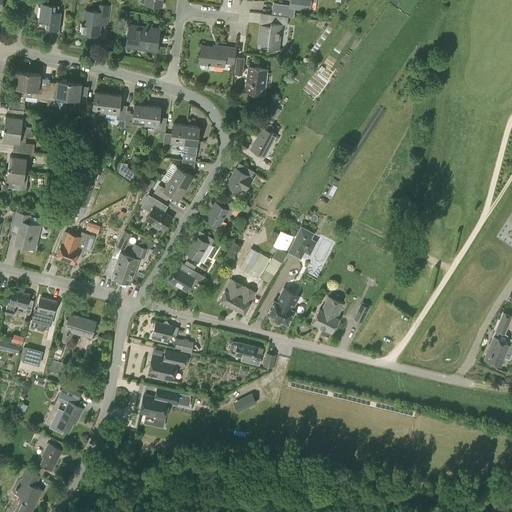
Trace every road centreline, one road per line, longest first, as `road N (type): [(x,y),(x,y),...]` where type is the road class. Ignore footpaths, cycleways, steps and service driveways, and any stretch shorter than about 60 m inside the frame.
road 1 (residential): [(471,384),(140,304)]
road 2 (residential): [(140,304),(224,147),(210,109),(170,89)]
road 3 (residential): [(57,511),(104,417),(127,301)]
road 4 (residential): [(170,89),(14,50)]
road 5 (residential): [(127,301),(0,268)]
